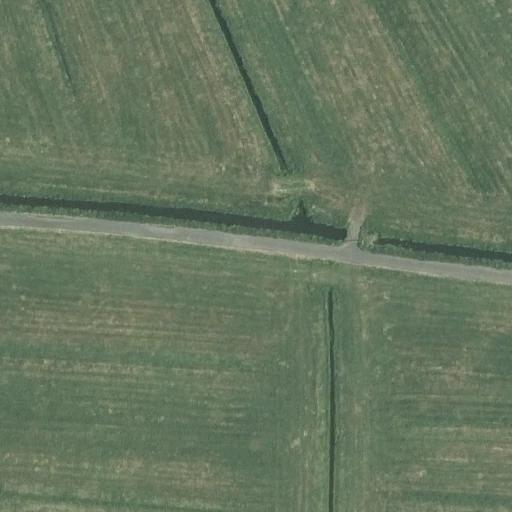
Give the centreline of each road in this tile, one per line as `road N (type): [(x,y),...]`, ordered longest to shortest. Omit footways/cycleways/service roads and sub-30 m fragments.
road 1 (track): [(352,257),(0,221)]
road 2 (track): [(511,279),(352,257)]
